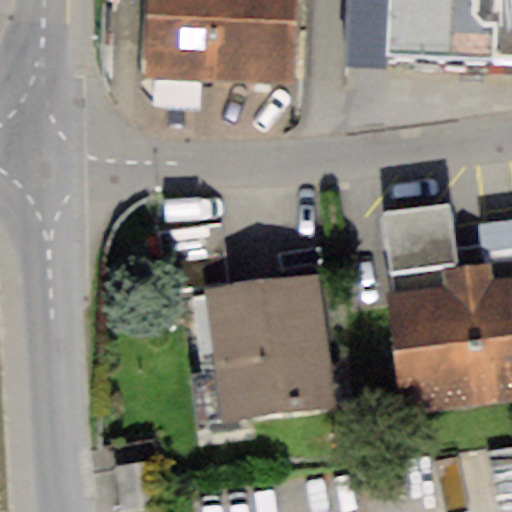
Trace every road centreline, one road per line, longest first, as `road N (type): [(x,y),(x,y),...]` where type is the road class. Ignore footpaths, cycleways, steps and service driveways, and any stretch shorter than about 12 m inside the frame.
road 1 (unclassified): [(47,165),(217,174),(511,153)]
road 2 (unclassified): [(47,165),(61,511)]
road 3 (unclassified): [(46,0),(47,165)]
